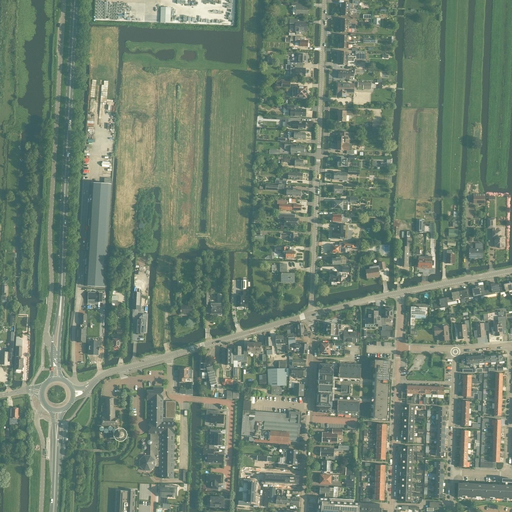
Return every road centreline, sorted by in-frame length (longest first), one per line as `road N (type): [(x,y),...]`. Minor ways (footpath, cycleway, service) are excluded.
road 1 (unclassified): [(63,0),(44,335),(55,353)]
road 2 (primary): [(55,353),(74,0)]
road 3 (unclassified): [(310,315),(323,0)]
road 4 (tertiary): [(93,382),(107,371),(310,315)]
road 5 (residential): [(399,348),(391,511)]
road 6 (residential): [(311,359),(303,511)]
road 7 (residential): [(181,401),(229,402),(228,491)]
road 8 (residential): [(507,476),(511,345)]
road 9 (residential): [(451,473),(455,350)]
